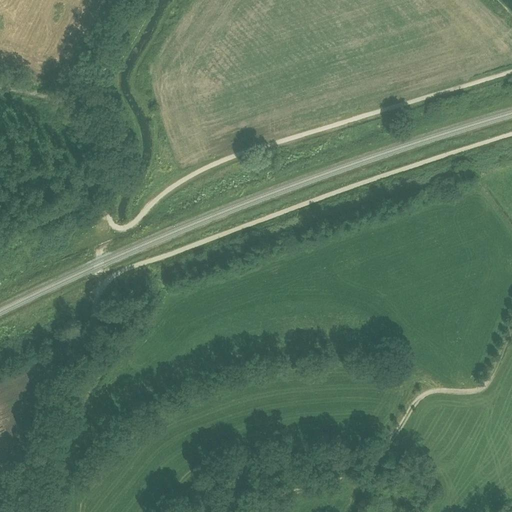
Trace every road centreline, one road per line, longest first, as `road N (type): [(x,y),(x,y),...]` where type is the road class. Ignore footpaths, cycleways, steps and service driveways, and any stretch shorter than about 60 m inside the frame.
road 1 (track): [(15,511),(39,437),(92,331),(96,296),(110,278),(511,133)]
road 2 (track): [(250,511),(371,468),(421,393),(478,391),(511,322)]
road 3 (track): [(102,208),(102,66)]
